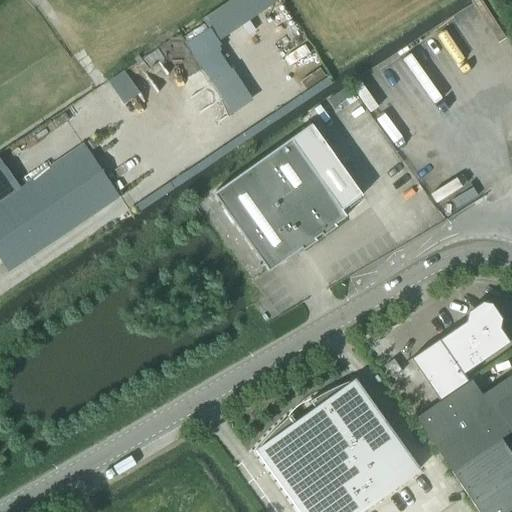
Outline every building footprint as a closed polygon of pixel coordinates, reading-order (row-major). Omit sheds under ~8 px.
[(321,237),(336,230),(333,225),(344,217),(339,211),(360,196),(309,126),(251,168),(307,247),(315,242),(312,239),(319,234),(321,237)] [(0,261),(7,273),(118,198),(83,145),(0,201),(0,261)] [(307,247),(251,168),(212,195),(267,272),(300,249),(301,252),(307,247)] [(409,360),(438,401),(466,382),(462,375),(509,343),(488,312),(481,311),(409,360)] [(401,373),(392,361),(382,367),(391,379),(401,373)] [(451,473),(500,440),(511,431),(511,376),(479,399),(467,383),(438,402),(414,419),(451,473)] [(312,400),(307,403),(308,405),(310,404),(315,411),(295,425),(290,418),(292,417),(290,415),(287,418),(282,422),(278,426),(273,430),(269,434),(261,443),(257,448),(253,452),(255,454),(256,453),(298,511),(360,511),(417,471),(354,383),(355,382),(354,380),(348,382),(343,384),(332,389),(322,394),(312,400)] [(511,511),(511,457),(500,440),(451,473),(477,511),(511,511)]
